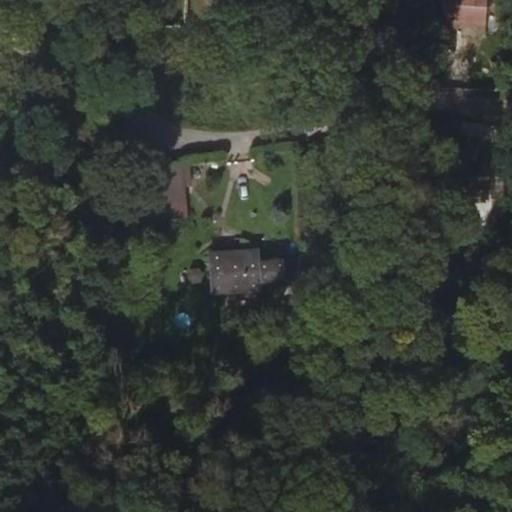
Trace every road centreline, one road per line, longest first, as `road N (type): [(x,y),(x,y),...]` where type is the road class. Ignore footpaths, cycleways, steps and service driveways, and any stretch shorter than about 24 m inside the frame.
road 1 (track): [(0,33),(141,132),(171,143),(388,108),(511,105)]
road 2 (track): [(211,0),(197,144)]
